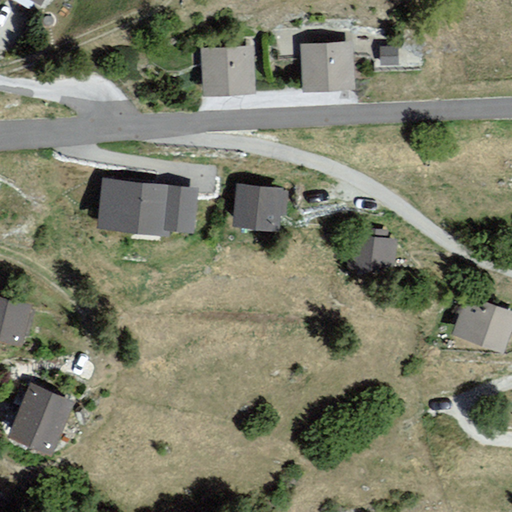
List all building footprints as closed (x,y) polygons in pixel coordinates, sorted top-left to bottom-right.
[(348,38),(297,44),(302,90),(353,84),(348,38)] [(251,45),(200,49),(204,94),(255,89),(251,45)] [(193,232),(198,189),(103,177),(97,227),(171,236),(171,229),(193,232)] [(231,226),(280,230),(284,187),(235,183),(231,226)] [(396,273),(399,237),(354,233),(350,269),(396,273)] [(32,301),(0,295),(0,334),(26,339),(32,301)] [(455,335),(505,350),(511,328),(511,311),(467,298),(455,335)] [(28,384),(9,436),(57,453),(75,400),(28,384)]
